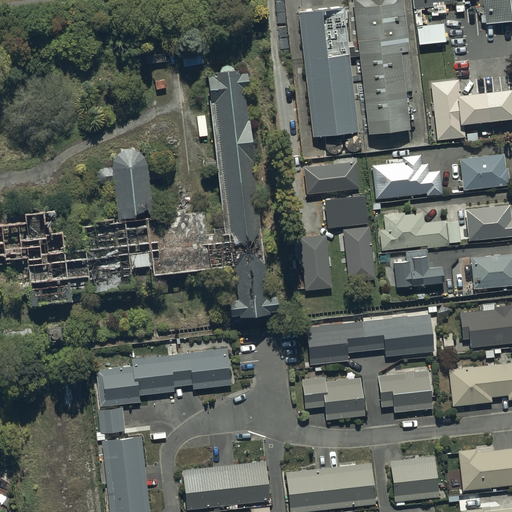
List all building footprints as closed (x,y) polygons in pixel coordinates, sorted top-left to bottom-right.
[(403,0),(353,0),(369,136),(410,131),(406,93),(413,92),(403,0)] [(413,0),(414,8),(428,7),(429,12),(433,11),(433,15),(439,14),(438,13),(447,12),(446,4),(445,4),(444,1),(451,0),(483,0),(487,25),(511,22),(509,0),(413,0)] [(343,8),(298,14),(313,138),(358,133),(343,8)] [(416,29),(417,48),(445,46),(443,24),(421,26),(421,28),(416,29)] [(0,260),(26,258),(30,305),(72,301),(70,288),(88,286),(88,292),(136,288),(152,278),(234,268),(238,300),(229,301),(230,318),(239,316),(240,318),(270,315),(270,313),(279,311),(276,296),(268,297),(265,275),(254,174),(249,121),(244,90),(249,89),(247,70),(235,71),(232,68),(229,66),(224,66),(221,69),(219,74),(208,76),(223,228),(230,232),(208,235),(205,211),(156,216),(147,165),(144,157),(139,152),(132,149),(124,151),(117,154),(113,161),(112,163),(105,165),(100,166),(97,170),(96,174),(98,178),(100,179),(103,181),(113,180),(117,221),(82,225),(85,248),(66,251),(64,231),(58,231),(56,209),(14,213),(9,209),(5,209),(0,210),(0,260)] [(460,98),(458,81),(431,84),(437,142),(466,139),(464,127),(461,127),(457,98),(460,98)] [(511,92),(460,98),(457,98),(461,127),(464,127),(511,121),(511,92)] [(351,155),(352,155),(353,155),(354,155),(355,154),(356,154),(357,153),(358,153),(358,152),(359,151),(360,150),(360,149),(360,148),(361,147),(361,146),(361,145),(360,144),(360,143),(360,142),(359,142),(359,141),(358,140),(357,139),(356,139),(355,138),(354,138),(353,138),(352,138),(351,138),(350,138),(349,138),(348,139),(347,139),(346,140),(345,141),(345,142),(344,142),(344,143),(344,144),(344,145),(343,146),(343,147),(344,148),(344,149),(344,150),(345,151),(346,152),(347,153),(348,154),(349,154),(350,155),(351,155)] [(332,157),(333,157),(334,157),(335,157),(336,157),(337,156),(338,156),(338,155),(339,155),(339,154),(340,154),(340,153),(341,153),(341,152),(341,151),(342,150),(342,149),(342,148),(341,147),(341,146),(341,145),(340,144),(339,143),(338,142),(337,141),(336,141),(335,141),(334,141),(334,140),(333,140),(332,141),(331,141),(330,141),(329,141),(329,142),(328,142),(328,143),(327,143),(327,144),(326,144),(326,145),(325,146),(325,147),(325,148),(325,149),(325,150),(325,151),(325,152),(326,153),(327,154),(327,155),(328,155),(328,156),(329,156),(330,157),(331,157),(332,157)] [(403,163),(372,166),(376,200),(427,195),(427,197),(443,195),(440,171),(429,172),(429,164),(422,165),(421,155),(402,157),(403,163)] [(504,155),(460,160),(463,192),(510,186),(508,169),(506,169),(504,155)] [(307,196),(360,189),(357,163),(304,169),(307,196)] [(325,202),(328,229),(368,225),(366,198),(325,202)] [(510,206),(466,211),(469,242),(511,237),(511,220),(510,206)] [(405,213),(383,215),(385,230),(380,231),(382,251),(427,247),(428,249),(449,247),(446,221),(425,223),(424,214),(405,216),(405,213)] [(459,222),(447,224),(449,244),(461,243),(459,222)] [(376,280),(370,228),(343,231),(349,283),(376,280)] [(305,292),(332,288),(326,236),(299,239),(305,292)] [(407,262),(394,264),(396,287),(411,286),(411,288),(444,284),(442,269),(428,270),(427,259),(428,258),(427,250),(406,253),(407,262)] [(511,255),(471,259),(474,290),(511,286),(511,255)] [(511,306),(494,309),(495,311),(460,315),(463,341),(470,340),(471,349),(511,344),(511,306)] [(430,315),(307,329),(311,366),(349,362),(348,354),(385,350),(386,358),(434,353),(430,315)] [(452,351),(452,334),(442,334),(443,351),(452,351)] [(132,360),(133,367),(97,371),(101,408),(141,403),(140,396),(175,393),(174,388),(193,386),(193,390),(232,386),(231,380),(228,350),(132,360)] [(511,364),(449,371),(453,408),(493,404),(492,399),(509,397),(509,401),(511,401),(511,364)] [(382,408),(394,407),(395,414),(433,410),(429,371),(378,377),(382,408)] [(360,379),(326,383),(325,378),(303,381),(306,410),(325,408),(327,421),(365,417),(360,379)] [(123,409),(99,412),(101,434),(125,432),(123,409)] [(150,511),(142,438),(103,442),(110,511),(150,511)] [(511,450),(477,454),(477,450),(459,452),(463,492),(511,486),(511,450)] [(435,457),(391,462),(395,504),(440,499),(435,457)] [(183,472),(188,511),(270,502),(266,462),(183,472)] [(287,473),(290,511),(313,511),(376,506),(372,465),(287,473)]
